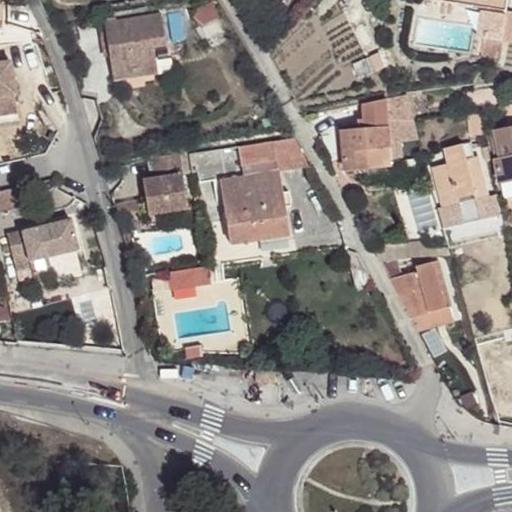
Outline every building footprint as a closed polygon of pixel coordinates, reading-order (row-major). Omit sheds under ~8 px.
[(432,0),(506,12),(508,0),(432,0)] [(212,2),(191,12),(198,26),(218,16),(212,2)] [(161,14),(104,23),(113,80),(157,73),(153,48),(166,47),(161,14)] [(502,41),(485,38),(481,57),(499,59),(502,41)] [(0,96),(15,94),(10,61),(0,62),(0,96)] [(345,170),(392,166),(391,159),(403,158),(402,142),(420,140),(408,95),(370,103),(373,129),(365,130),(341,131),(345,170)] [(363,105),(365,130),(373,129),(370,103),(363,105)] [(481,113),(467,115),(469,136),(486,135),(481,113)] [(497,160),(502,184),(511,181),(511,128),(496,132),(502,159),(497,160)] [(308,167),(294,139),(239,147),(242,165),(276,159),(278,172),(308,167)] [(466,160),(474,158),(470,143),(462,145),(466,160)] [(434,168),(444,208),(488,197),(478,157),(474,158),(466,160),(462,145),(446,149),(449,164),(434,168)] [(485,161),(491,160),(488,147),(482,148),(485,161)] [(142,180),(147,214),(187,209),(178,154),(152,158),(155,178),(142,180)] [(287,234),(278,172),(221,180),(230,243),(287,234)] [(511,181),(502,184),(505,199),(511,197),(511,181)] [(0,211),(29,205),(25,185),(0,191),(0,211)] [(77,249),(70,219),(6,234),(15,270),(30,267),(29,261),(46,257),(77,249)] [(375,245),(381,260),(397,259),(428,257),(428,249),(428,242),(375,245)] [(428,249),(428,257),(452,256),(449,248),(428,249)] [(371,280),(358,254),(346,251),(355,287),(371,280)] [(50,273),(46,257),(29,261),(30,267),(33,277),(50,273)] [(414,317),(450,307),(438,261),(417,266),(418,271),(402,276),(397,259),(381,260),(411,318),(414,317)] [(167,274),(170,291),(210,284),(207,267),(167,274)] [(418,331),(454,321),(450,307),(414,317),(418,331)] [(200,346),(184,348),(185,359),(202,357),(200,346)] [(274,365),(256,364),(255,382),(274,382),(274,365)] [(464,372),(445,385),(453,397),(472,385),(464,372)]
